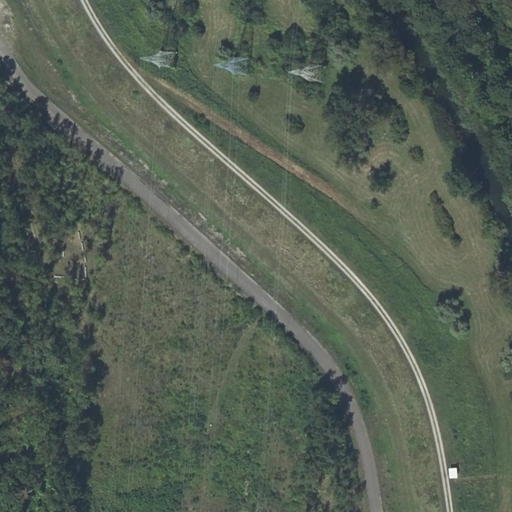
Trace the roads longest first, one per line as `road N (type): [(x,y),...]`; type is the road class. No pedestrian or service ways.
road 1 (track): [(454,511),(437,420),(405,344),(363,289),(132,70),(85,0)]
road 2 (unclassified): [(377,511),(362,430),(324,358),(20,78),(0,44)]
